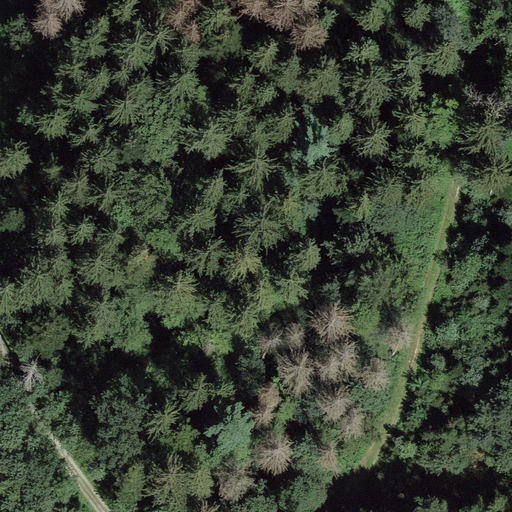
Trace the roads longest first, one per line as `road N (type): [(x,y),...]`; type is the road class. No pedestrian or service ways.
road 1 (track): [(338,511),(422,348),(482,126),(503,0)]
road 2 (track): [(101,511),(10,382),(0,355)]
